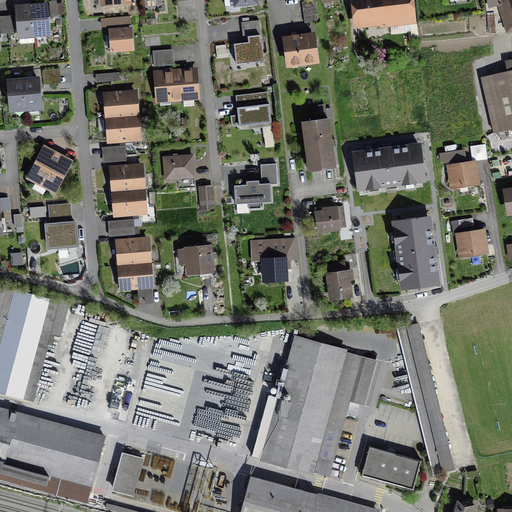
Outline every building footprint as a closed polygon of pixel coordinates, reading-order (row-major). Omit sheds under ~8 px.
[(413,0),(351,0),(355,33),(417,25),(413,0)] [(511,0),(486,0),(489,9),(499,7),(507,34),(511,33),(511,0)] [(302,5),(305,24),(318,22),(316,3),(302,5)] [(46,5),(31,6),(34,34),(48,32),(46,5)] [(18,35),(34,34),(31,6),(16,7),(17,16),(18,33),(18,35)] [(17,16),(7,17),(9,33),(18,33),(17,16)] [(9,33),(7,17),(0,18),(0,23),(1,34),(9,33)] [(107,18),(107,30),(132,29),(132,17),(107,18)] [(259,21),(242,23),(244,43),(233,44),(235,63),(263,60),(259,21)] [(107,30),(109,53),(134,51),(132,29),(107,30)] [(313,35),(282,39),(286,69),(318,65),(313,35)] [(172,51),(152,52),(153,68),(173,67),(172,51)] [(59,69),(42,70),(44,84),(60,83),(59,69)] [(196,70),(153,74),(156,105),(199,101),(196,70)] [(421,70),(406,72),(413,119),(428,117),(421,70)] [(382,74),(384,126),(404,126),(402,73),(382,74)] [(119,74),(95,75),(95,84),(119,82),(119,74)] [(498,129),(509,126),(506,112),(511,110),(511,91),(508,74),(487,78),(498,129)] [(373,75),(352,78),(356,102),(376,99),(373,75)] [(40,79),(23,80),(26,110),(43,109),(40,79)] [(8,112),(26,110),(23,80),(6,82),(8,112)] [(102,93),(104,117),(139,115),(137,90),(102,93)] [(236,96),(237,107),(269,104),(268,93),(236,96)] [(271,123),(269,104),(237,107),(239,126),(271,123)] [(326,108),(314,110),(316,122),(328,120),(326,108)] [(141,143),(139,115),(104,117),(106,145),(141,143)] [(316,122),(300,123),(307,175),(335,171),(328,120),(316,122)] [(358,188),(424,180),(419,145),(354,154),(358,188)] [(53,196),(72,162),(43,146),(24,180),(53,196)] [(102,150),(102,157),(125,155),(125,148),(102,150)] [(465,151),(441,154),(442,162),(466,158),(465,151)] [(126,163),(125,155),(102,157),(103,165),(126,163)] [(192,155),(162,159),(165,183),(195,179),(192,155)] [(475,163),(446,167),(450,192),(479,187),(475,163)] [(277,185),(275,165),(259,166),(260,180),(245,182),(246,187),(233,188),(236,207),(249,206),(250,212),(266,210),(265,204),(272,203),(271,185),(277,185)] [(110,169),(112,192),(143,189),(141,166),(110,169)] [(198,185),(201,209),(216,208),(213,184),(198,185)] [(145,212),(143,189),(112,192),(114,215),(145,212)] [(511,189),(503,191),(507,219),(511,218),(511,189)] [(9,199),(0,199),(0,240),(0,239),(0,230),(7,230),(6,213),(10,212),(9,199)] [(71,205),(48,208),(50,227),(44,227),(47,253),(75,250),(71,205)] [(338,209),(314,212),(318,237),(341,234),(338,209)] [(14,213),(14,226),(23,226),(23,213),(14,213)] [(438,283),(428,218),(395,223),(404,288),(438,283)] [(107,223),(108,231),(133,229),(132,221),(107,223)] [(134,237),(133,229),(108,231),(109,240),(134,237)] [(485,232),(455,236),(459,260),(488,256),(485,232)] [(295,239),(251,243),(252,264),(261,263),(263,287),(289,285),(288,261),(297,260),(295,239)] [(118,265),(149,263),(148,240),(117,243),(118,265)] [(186,277),(214,274),(211,247),(177,251),(179,267),(184,266),(186,277)] [(11,258),(12,269),(22,268),(21,257),(11,258)] [(149,263),(118,265),(120,289),(137,288),(151,287),(149,263)] [(348,273),(325,276),(329,304),(352,300),(348,273)] [(151,287),(137,288),(137,299),(152,298),(151,287)] [(4,290),(0,306),(0,394),(31,402),(58,304),(4,290)] [(418,323),(397,329),(435,474),(457,469),(418,323)] [(368,407),(381,364),(296,339),(262,458),(327,477),(349,401),(368,407)] [(0,411),(0,476),(85,499),(101,440),(0,411)] [(412,489),(419,464),(370,450),(362,475),(412,489)] [(142,459),(123,454),(114,490),(133,495),(142,459)] [(312,511),(318,494),(249,475),(238,511),(312,511)] [(318,494),(312,511),(379,511),(318,494)] [(455,511),(474,511),(475,509),(458,503),(455,511)]
